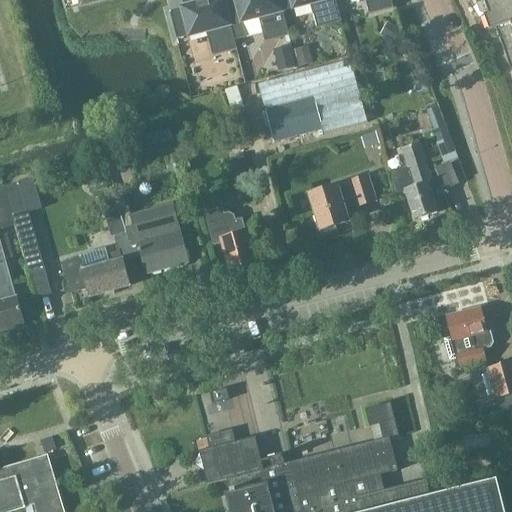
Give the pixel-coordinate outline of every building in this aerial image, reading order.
[(235,24),(228,0),(184,0),(182,1),(183,4),(178,6),(179,8),(168,11),(176,39),(186,37),(187,39),(206,34),(212,56),(236,50),(230,28),(233,27),(232,25),(235,24)] [(228,0),(235,24),(232,25),(233,27),(230,28),(234,41),(245,38),(242,25),(258,21),(264,42),(288,36),(283,14),(285,14),(284,11),(287,10),(284,0),(228,0)] [(284,0),(287,10),(290,10),(291,12),(311,7),(316,29),(340,22),(335,0),(284,0)] [(364,0),(368,15),(393,8),(390,0),(364,0)] [(511,0),(481,0),(476,2),(476,3),(484,0),(488,11),(483,13),(489,29),(495,27),(511,73),(511,0)] [(308,46),(293,50),(298,69),(313,64),(308,46)] [(291,48),(274,52),(280,72),(296,68),(291,48)] [(367,123),(364,110),(350,60),(258,85),(265,112),(274,144),(322,131),(323,135),(367,123)] [(379,148),(374,131),(363,135),(368,151),(379,148)] [(401,149),(407,168),(390,174),(397,194),(405,191),(414,220),(437,213),(428,183),(432,182),(419,143),(401,149)] [(456,159),(451,146),(440,151),(445,163),(456,159)] [(444,190),(458,184),(449,163),(435,169),(444,190)] [(375,202),(366,175),(347,182),(348,183),(339,186),(338,185),(309,194),(320,231),(348,222),(341,201),(354,197),(357,207),(375,202)] [(0,230),(13,226),(3,188),(0,188),(0,230)] [(121,213),(130,210),(126,194),(116,197),(121,213)] [(120,262),(141,256),(146,274),(185,263),(168,205),(129,216),(131,222),(124,224),(126,233),(113,236),(117,250),(103,254),(106,263),(82,270),(79,262),(76,264),(74,257),(58,262),(68,295),(84,290),(87,299),(127,287),(120,262)] [(230,271),(256,264),(247,232),(243,219),(235,221),(233,217),(230,215),(225,216),(223,208),(206,212),(214,245),(223,243),(230,271)] [(13,258),(6,235),(0,236),(0,335),(24,329),(16,298),(15,298),(4,260),(13,258)] [(37,301),(50,297),(43,272),(30,276),(37,301)] [(486,363),(483,350),(490,348),(493,343),(490,333),(486,334),(480,308),(445,317),(450,338),(444,340),(449,360),(456,359),(459,370),(486,363)] [(511,363),(486,370),(487,372),(490,371),(497,398),(494,399),(494,400),(511,395),(511,367),(511,365),(511,363)] [(209,394),(211,405),(229,401),(226,390),(209,394)] [(199,452),(198,452),(199,453),(207,484),(206,484),(207,485),(227,480),(230,493),(224,495),(225,497),(229,511),(504,511),(496,480),(430,497),(425,480),(398,487),(374,493),(370,478),(397,471),(389,439),(398,437),(398,436),(390,403),(365,410),(369,427),(379,425),(382,440),(284,465),(282,456),(261,461),(255,439),(255,438),(234,443),(231,430),(225,432),(206,437),(209,449),(199,452)] [(35,511),(63,511),(47,456),(10,467),(9,466),(5,467),(5,468),(0,469),(0,511),(14,511),(25,509),(25,508),(34,506),(35,511)]
